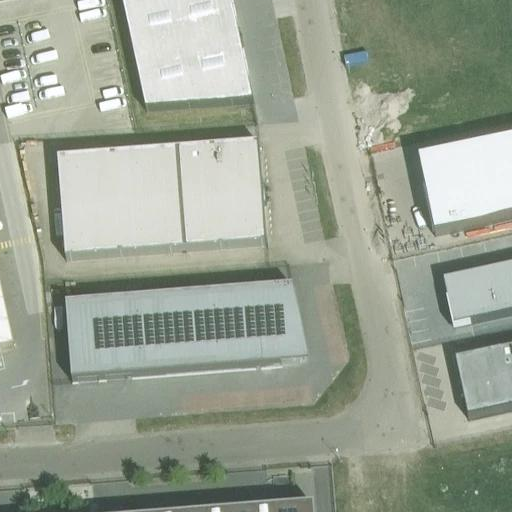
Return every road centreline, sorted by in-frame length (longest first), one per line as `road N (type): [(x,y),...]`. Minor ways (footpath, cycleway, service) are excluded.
road 1 (unclassified): [(302,0),(384,365),(365,422),(332,437),(0,469)]
road 2 (unknown): [(358,248),(51,274),(42,262),(27,149),(36,134),(332,133)]
